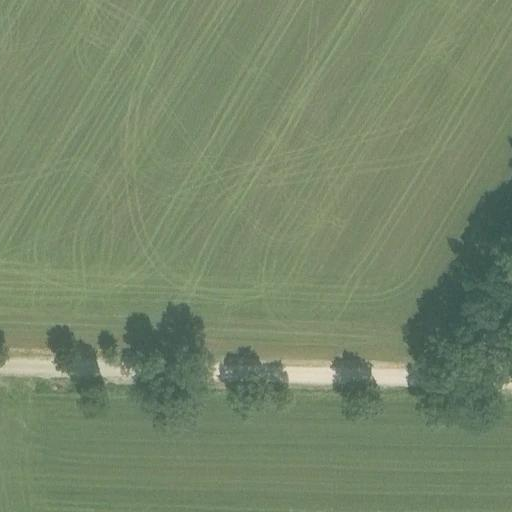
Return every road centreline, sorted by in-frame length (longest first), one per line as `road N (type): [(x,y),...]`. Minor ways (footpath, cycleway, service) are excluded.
road 1 (track): [(511,380),(147,368)]
road 2 (unclassified): [(147,368),(0,366)]
